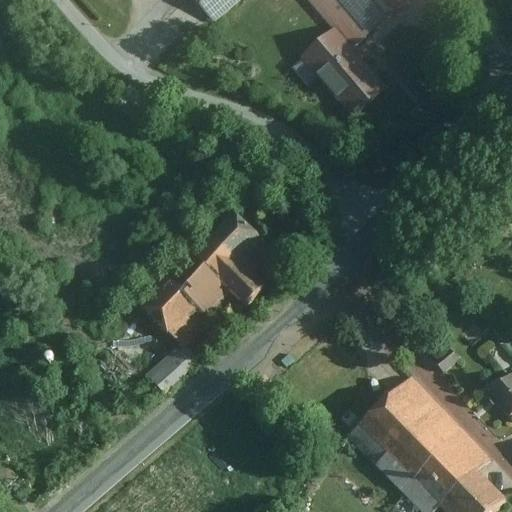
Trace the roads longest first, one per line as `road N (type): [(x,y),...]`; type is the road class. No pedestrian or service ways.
road 1 (residential): [(356,262),(316,161),(242,114),(107,59),(56,0)]
road 2 (tertiary): [(71,511),(356,262)]
road 3 (residential): [(356,262),(423,364),(508,460)]
road 4 (tertiary): [(356,262),(511,82)]
